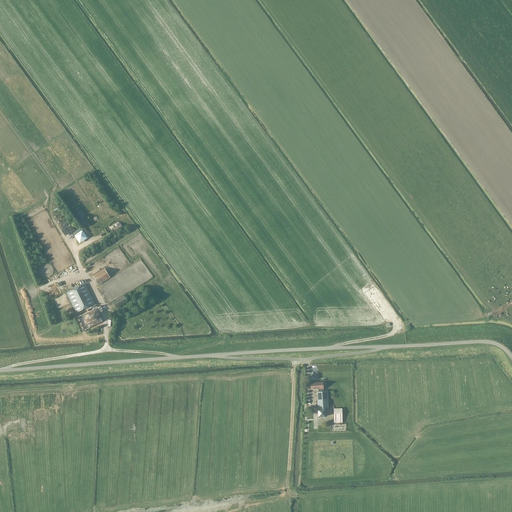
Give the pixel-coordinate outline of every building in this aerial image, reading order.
[(78,209),(74,212),(81,221),(84,219),(78,209)] [(104,269),(94,275),(99,284),(109,278),(104,269)] [(101,317),(96,308),(93,310),(91,306),(94,304),(85,284),(66,293),(76,313),(85,309),(87,313),(77,317),(84,331),(103,322),(101,318),(101,317)] [(124,296),(113,302),(116,308),(127,302),(124,296)] [(327,392),(323,392),(318,392),(317,392),(318,417),(326,416),(325,407),(328,407),(327,392)] [(334,419),(342,419),(342,413),(342,410),(334,410),(334,413),(334,419)]
